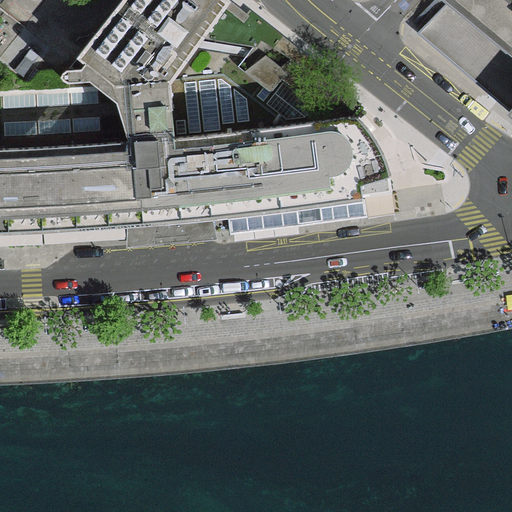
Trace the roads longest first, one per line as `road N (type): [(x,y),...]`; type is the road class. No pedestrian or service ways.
road 1 (tertiary): [(0,283),(266,263),(452,238),(501,218)]
road 2 (tertiary): [(356,50),(506,179)]
